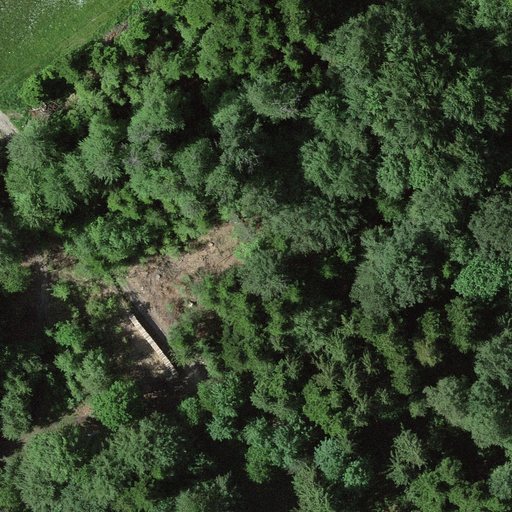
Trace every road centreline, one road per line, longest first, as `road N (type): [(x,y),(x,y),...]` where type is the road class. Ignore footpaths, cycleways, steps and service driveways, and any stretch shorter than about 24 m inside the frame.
road 1 (track): [(511,327),(249,444)]
road 2 (track): [(0,115),(82,223)]
